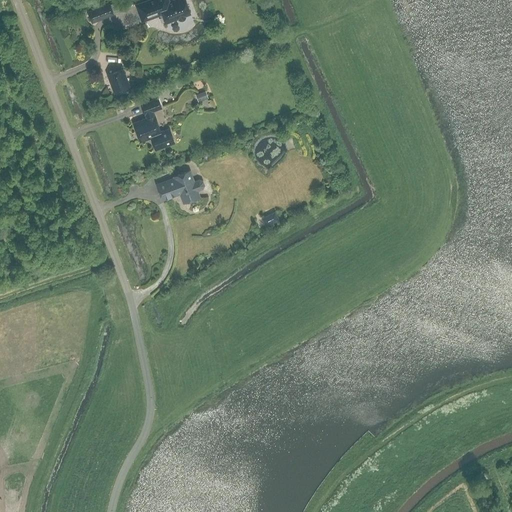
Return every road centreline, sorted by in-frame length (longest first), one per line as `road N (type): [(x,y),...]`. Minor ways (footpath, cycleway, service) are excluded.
road 1 (residential): [(112,511),(115,489),(148,426),(149,384),(98,209),(17,0)]
road 2 (track): [(177,87),(377,0)]
